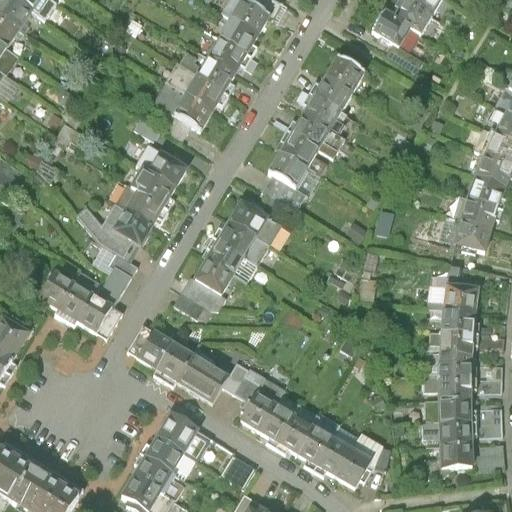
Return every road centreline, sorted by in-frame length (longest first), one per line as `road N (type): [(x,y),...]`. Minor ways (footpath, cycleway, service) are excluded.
road 1 (residential): [(328,0),(117,347),(89,407)]
road 2 (residential): [(89,407),(164,400),(334,511)]
